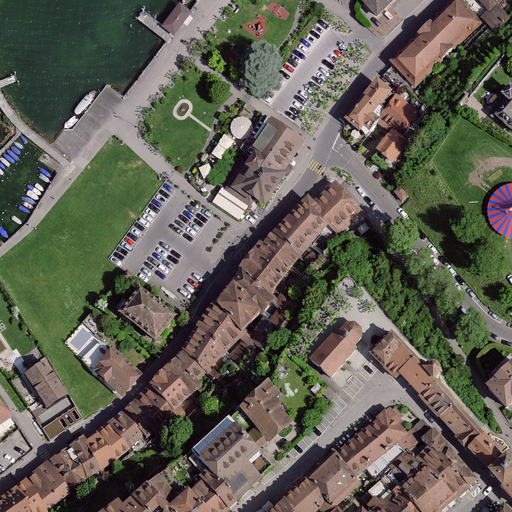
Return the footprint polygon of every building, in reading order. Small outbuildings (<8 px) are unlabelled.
[(358,0),(376,18),(394,0),(358,0)] [(458,0),(454,0),(390,63),(415,89),(482,24),(458,0)] [(476,0),(490,13),(503,0),(476,0)] [(191,15),(179,6),(164,28),(175,36),(191,15)] [(393,95),(377,81),(345,120),(362,133),(393,95)] [(419,115),(397,99),(377,125),(389,134),(391,131),(401,138),(419,115)] [(511,102),(498,118),(511,130),(511,102)] [(304,144),(273,125),(233,190),(264,209),(304,144)] [(401,138),(391,131),(389,134),(375,154),(393,166),(409,144),(401,138)] [(335,182),(314,204),(321,211),(323,221),(328,226),(339,238),(365,214),(335,182)] [(399,190),(392,195),(400,204),(406,198),(399,190)] [(306,197),(273,235),(300,258),(328,226),(323,221),(321,211),(314,204),(306,197)] [(291,270),(300,258),(273,235),(262,247),(291,270)] [(259,245),(240,268),(243,271),(272,294),(291,270),(262,247),(259,245)] [(243,271),(233,285),(263,310),(266,313),(278,299),(272,294),(243,271)] [(263,310),(233,285),(217,307),(243,334),(263,310)] [(121,317),(158,344),(178,317),(142,290),(121,317)] [(213,304),(197,328),(226,354),(245,336),(243,334),(217,307),(213,304)] [(355,323),(346,324),(339,332),(336,330),(309,360),(330,379),(357,349),(354,347),(362,339),(362,330),(355,323)] [(226,354),(197,328),(182,352),(183,353),(206,373),(226,354)] [(392,336),(371,356),(384,369),(404,349),(392,336)] [(404,349),(384,369),(394,380),(398,376),(414,359),(404,349)] [(139,378),(111,352),(93,372),(121,398),(139,378)] [(183,353),(165,371),(192,396),(193,397),(203,387),(198,382),(206,373),(183,353)] [(414,359),(398,376),(419,398),(436,382),(424,368),(414,359)] [(83,419),(45,362),(12,384),(50,441),(83,419)] [(424,368),(436,382),(441,377),(442,371),(438,367),(435,364),(429,364),(424,368)] [(511,365),(486,389),(506,412),(511,406),(511,365)] [(165,371),(149,387),(176,413),(192,396),(165,371)] [(257,434),(250,441),(260,452),(268,444),(270,447),(294,424),(278,408),(281,405),(275,400),(281,395),(268,379),(236,408),(257,434)] [(436,382),(419,398),(429,410),(448,394),(436,382)] [(149,387),(132,404),(155,426),(165,416),(173,425),(180,417),(176,413),(149,387)] [(448,394),(429,410),(438,421),(439,420),(457,405),(448,394)] [(0,428),(11,420),(0,404),(0,428)] [(132,404),(122,414),(143,436),(148,440),(153,435),(156,438),(161,432),(155,426),(132,404)] [(457,405),(439,420),(456,438),(473,423),(457,405)] [(389,408),(376,420),(398,445),(401,443),(409,436),(407,434),(400,427),(403,424),(389,408)] [(122,414),(108,426),(130,449),(143,436),(122,414)] [(376,420),(335,456),(358,480),(398,445),(376,420)] [(411,453),(434,432),(422,420),(407,434),(409,436),(401,443),(408,450),(411,453)] [(456,438),(455,440),(467,453),(468,452),(485,437),(473,423),(456,438)] [(117,461),(130,449),(108,426),(107,425),(96,434),(82,442),(102,471),(117,461)] [(208,471),(237,503),(262,480),(249,466),(261,455),(236,428),(199,462),(208,471)] [(424,468),(447,448),(434,432),(411,453),(424,468)] [(485,437),(468,452),(486,473),(487,474),(505,460),(503,458),(485,437)] [(67,453),(69,455),(86,481),(97,474),(102,471),(82,442),(67,453)] [(424,468),(455,502),(478,482),(447,448),(424,468)] [(408,480),(437,511),(443,511),(455,502),(424,468),(411,453),(408,450),(393,464),(408,480)] [(69,455),(67,453),(66,452),(50,462),(72,491),(86,481),(69,455)] [(335,456),(307,482),(334,511),(336,510),(363,486),(358,480),(335,456)] [(505,460),(487,474),(494,482),(496,484),(503,492),(511,484),(511,463),(507,458),(505,460)] [(47,464),(25,481),(49,511),(50,511),(72,495),(47,464)] [(198,480),(201,484),(228,511),(237,503),(208,471),(198,480)] [(437,511),(408,480),(397,490),(416,511),(437,511)] [(49,511),(25,481),(0,499),(0,511),(49,511)] [(307,482),(283,503),(291,511),(333,511),(334,511),(307,482)] [(386,511),(408,511),(390,492),(381,483),(369,494),(375,500),(386,511)] [(196,489),(216,511),(227,511),(228,511),(201,484),(196,489)] [(511,484),(503,492),(511,502),(511,484)] [(167,511),(146,487),(121,509),(123,511),(167,511)] [(408,511),(416,511),(397,490),(394,488),(390,492),(408,511)] [(216,511),(196,489),(188,495),(203,511),(216,511)] [(203,511),(188,495),(187,494),(167,511),(203,511)] [(386,511),(375,500),(363,511),(386,511)] [(123,511),(121,509),(116,503),(105,511),(123,511)] [(272,511),(291,511),(283,503),(272,511)]
